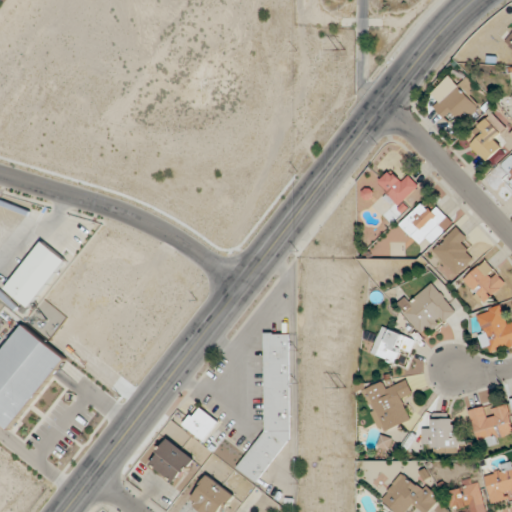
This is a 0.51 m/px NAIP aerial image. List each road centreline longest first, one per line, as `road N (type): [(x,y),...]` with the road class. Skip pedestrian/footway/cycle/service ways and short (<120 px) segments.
road 1 (tertiary): [(473,0),(421,53),(65,511)]
road 2 (tertiary): [(0,174),(123,211),(241,287)]
road 3 (residential): [(511,239),(382,106)]
